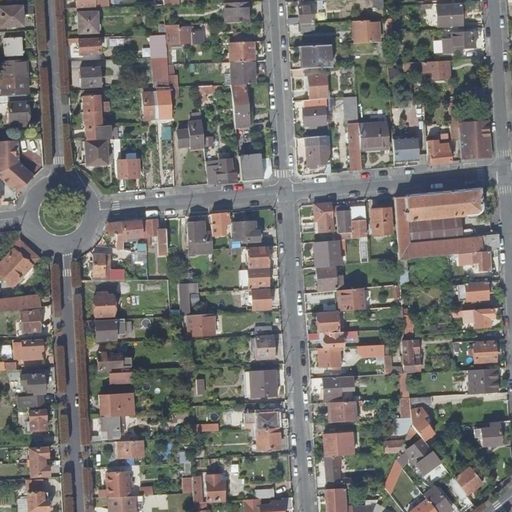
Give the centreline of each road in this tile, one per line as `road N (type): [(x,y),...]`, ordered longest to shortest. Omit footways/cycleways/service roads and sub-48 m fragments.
road 1 (residential): [(284,191),(304,511)]
road 2 (residential): [(62,246),(78,511)]
road 3 (residential): [(504,171),(284,191)]
road 4 (residential): [(272,0),(284,191)]
road 5 (residential): [(284,191),(94,207)]
road 6 (residential): [(60,180),(49,0)]
road 7 (residential): [(491,0),(504,171)]
road 8 (residential): [(504,171),(511,303)]
